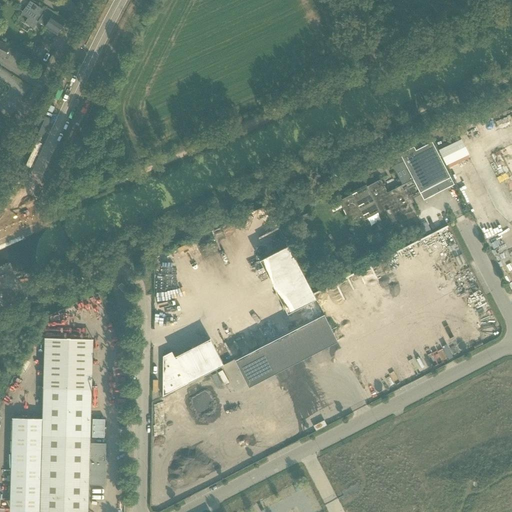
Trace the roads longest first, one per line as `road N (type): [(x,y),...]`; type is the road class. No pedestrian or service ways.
road 1 (unclassified): [(184,511),(511,343)]
road 2 (secondary): [(0,252),(121,0)]
road 3 (unclassified): [(139,511),(142,295)]
road 4 (unclassified): [(0,158),(93,0)]
road 5 (unclassified): [(0,287),(55,285),(116,267),(133,275),(142,295)]
